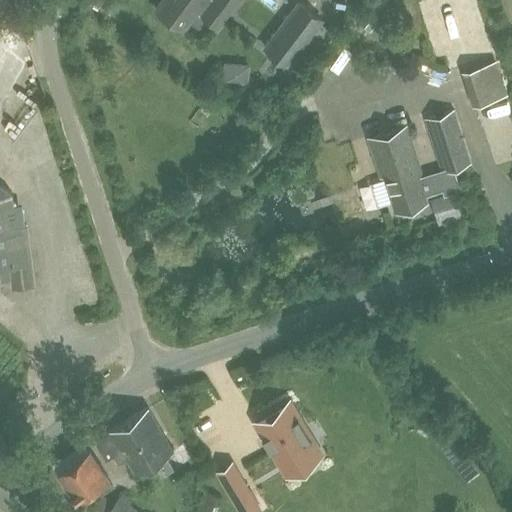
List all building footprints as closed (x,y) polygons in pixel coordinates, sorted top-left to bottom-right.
[(109,0),(103,8),(110,13),(116,6),(109,0)] [(161,0),(156,8),(183,29),(196,11),(217,27),(236,0),(161,0)] [(299,1),(265,46),(287,63),(321,18),(299,1)] [(319,21),(306,39),(316,47),(329,29),(319,21)] [(505,75),(470,85),(475,103),(510,93),(505,75)] [(424,193),(444,187),(445,192),(459,188),(452,167),(471,162),(454,109),(425,118),(442,168),(423,175),(407,124),(368,137),(380,176),(385,175),(396,211),(427,201),(424,193)] [(16,226),(12,192),(0,182),(0,277),(11,276),(22,285),(34,283),(27,224),(16,226)] [(281,464),(310,446),(301,430),(305,428),(289,401),(255,421),(281,464)] [(173,468),(164,453),(172,448),(148,407),(98,437),(99,442),(105,451),(112,446),(120,459),(127,455),(136,470),(155,458),(165,474),(173,468)] [(108,474),(89,447),(57,470),(76,497),(93,485),(100,495),(113,485),(107,476),(108,474)] [(180,489),(182,493),(191,488),(196,485),(186,470),(179,474),(173,478),(180,489)] [(243,480),(228,489),(241,511),(254,511),(260,509),(243,480)] [(196,511),(216,511),(222,496),(205,490),(196,511)] [(139,511),(120,495),(104,511),(139,511)]
